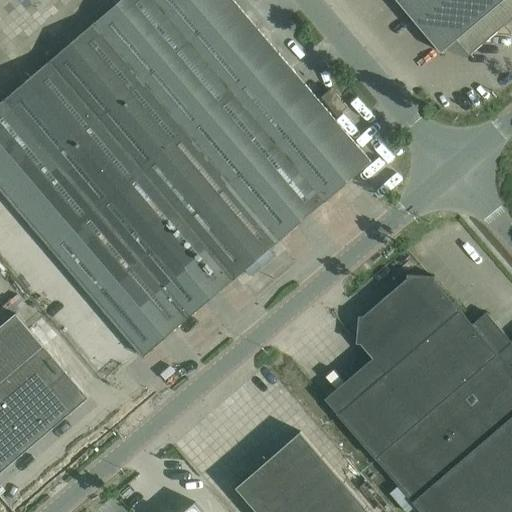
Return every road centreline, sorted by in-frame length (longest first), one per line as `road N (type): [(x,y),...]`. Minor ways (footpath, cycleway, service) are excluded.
road 1 (unclassified): [(55,511),(324,289),(448,173)]
road 2 (unknown): [(160,425),(0,218)]
road 3 (unclassified): [(448,173),(304,0)]
road 4 (unknown): [(240,359),(378,511)]
